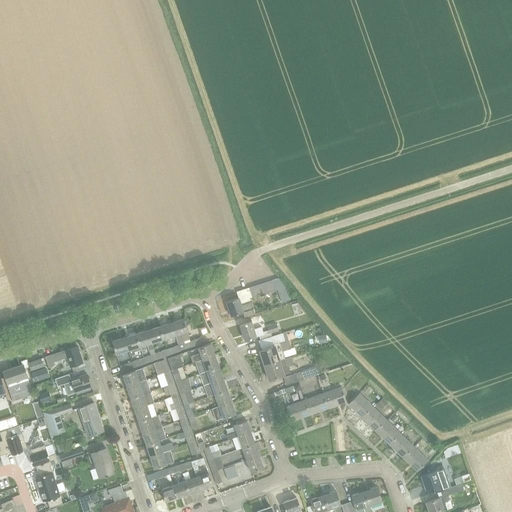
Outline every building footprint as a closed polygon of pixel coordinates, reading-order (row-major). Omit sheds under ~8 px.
[(239,298),(226,302),(231,317),(243,313),(245,318),(255,315),(253,309),(251,302),(250,298),(264,294),(265,294),(277,290),(282,303),(290,300),(289,298),(288,296),(285,287),(278,279),(272,281),(237,292),(237,293),(239,298)] [(292,304),(295,316),(301,315),(298,303),(292,304)] [(171,323),(175,335),(178,346),(180,351),(201,343),(199,338),(184,343),(184,341),(189,339),(183,319),(171,323)] [(245,341),(254,338),(259,336),(260,339),(272,335),(271,333),(279,331),(276,324),(267,327),(268,331),(263,332),(262,327),(254,330),(252,322),(240,326),(245,341)] [(163,339),(175,335),(171,323),(159,327),(163,339)] [(159,327),(148,330),(152,342),(163,339),(159,327)] [(136,334),(140,346),(147,344),(151,356),(145,358),(146,363),(158,359),(156,354),(152,342),(148,330),(136,334)] [(140,346),(136,334),(124,338),(128,350),(130,356),(135,355),(134,353),(142,350),(140,346)] [(272,335),(260,339),(261,341),(259,341),(262,350),(259,351),(264,365),(285,359),(280,343),(284,341),(282,334),(272,337),(272,335)] [(116,354),(125,351),(128,350),(124,338),(112,342),(116,354)] [(200,353),(190,357),(192,364),(202,360),(215,355),(210,343),(198,348),(200,353)] [(70,367),(73,366),(83,362),(77,346),(45,357),(48,367),(54,365),(53,362),(67,357),(70,367)] [(169,355),(180,351),(178,346),(167,350),(169,355)] [(156,354),(158,359),(169,355),(167,350),(156,354)] [(202,360),(196,362),(200,374),(219,367),(215,355),(202,360)] [(173,357),(168,359),(172,371),(177,369),(173,357)] [(145,358),(132,363),(134,368),(146,363),(145,358)] [(27,359),(20,361),(21,365),(22,365),(23,368),(29,366),(28,363),(27,359)] [(40,359),(28,363),(29,366),(31,370),(42,366),(40,359)] [(269,380),(284,375),(290,373),(288,367),(286,367),(284,359),(285,359),(264,365),(269,380)] [(154,364),(158,376),(168,373),(163,360),(154,364)] [(122,372),(134,368),(132,363),(121,367),(122,372)] [(3,372),(13,403),(33,396),(28,381),(29,381),(25,370),(24,371),(23,368),(22,365),(21,365),(3,371),(3,372)] [(219,367),(200,374),(204,385),(223,379),(219,367)] [(317,367),(302,371),(303,372),(305,379),(319,375),(317,367)] [(142,368),(123,374),(127,387),(146,380),(142,368)] [(45,369),(32,373),(35,382),(47,378),(45,369)] [(177,369),(172,371),(176,383),(182,381),(177,369)] [(303,372),(295,375),(283,378),(286,386),(293,383),(293,384),(298,383),(298,382),(305,379),(303,372)] [(168,373),(158,376),(160,382),(159,382),(161,388),(163,387),(172,384),(168,373)] [(69,374),(55,379),(57,386),(63,384),(71,382),(70,379),(69,374)] [(71,382),(63,384),(67,394),(74,391),(75,392),(91,387),(86,374),(70,379),(71,382)] [(223,379),(204,385),(208,397),(215,395),(227,390),(223,379)] [(146,380),(127,387),(131,398),(150,392),(146,380)] [(182,381),(176,383),(180,394),(186,393),(182,381)] [(172,384),(163,387),(166,396),(170,395),(171,398),(176,396),(172,384)] [(346,402),(343,393),(341,387),(323,394),(328,408),(346,402)] [(227,390),(215,395),(219,406),(231,402),(227,390)] [(186,393),(180,394),(184,406),(194,402),(190,391),(186,393)] [(49,392),(38,395),(41,402),(51,399),(49,392)] [(150,392),(131,398),(135,410),(151,404),(154,403),(150,392)] [(348,405),(362,418),(373,407),(359,393),(348,405)] [(310,415),(328,408),(323,394),(305,400),(310,415)] [(176,396),(171,398),(173,402),(169,404),(171,411),(180,408),(176,396)] [(382,399),(378,403),(383,408),(387,404),(382,399)] [(292,421),(310,415),(305,400),(286,407),(292,421)] [(194,402),(184,406),(189,417),(194,415),(192,409),(196,408),(194,402)] [(219,406),(212,409),(217,421),(236,414),(231,402),(219,406)] [(84,406),(78,408),(87,436),(87,437),(95,434),(103,431),(94,403),(84,406)] [(66,433),(60,415),(72,410),(70,404),(43,413),(51,438),(66,433)] [(151,404),(135,410),(138,422),(155,416),(151,404)] [(362,418),(376,431),(387,420),(373,407),(362,418)] [(180,408),(171,411),(170,411),(174,422),(179,420),(179,421),(184,419),(180,408)] [(41,410),(35,412),(38,419),(43,417),(41,410)] [(155,416),(138,422),(142,433),(162,427),(158,415),(155,416)] [(194,415),(189,417),(193,429),(198,427),(194,415)] [(15,417),(7,420),(9,428),(17,425),(15,417)] [(184,419),(179,421),(184,432),(189,431),(184,419)] [(246,420),(236,423),(234,424),(236,432),(226,436),(228,440),(238,437),(238,436),(250,432),(246,420)] [(376,431),(389,445),(400,433),(387,420),(376,431)] [(162,427),(142,433),(146,445),(159,441),(166,438),(162,427)] [(8,429),(0,432),(0,434),(2,441),(3,440),(7,453),(11,452),(12,455),(23,451),(22,449),(27,448),(22,433),(11,436),(8,429)] [(189,431),(184,432),(188,444),(193,442),(189,431)] [(242,448),(254,444),(250,432),(238,436),(238,437),(242,448)] [(389,445),(403,458),(414,447),(400,433),(389,445)] [(204,449),(206,448),(202,438),(197,439),(201,450),(204,449)] [(159,441),(146,445),(150,457),(163,452),(169,450),(179,447),(178,445),(173,447),(171,443),(161,446),(159,441)] [(193,442),(188,444),(192,455),(197,453),(193,442)] [(217,444),(210,447),(206,448),(204,449),(208,460),(221,456),(217,444)] [(254,444),(242,448),(246,460),(258,455),(254,444)] [(448,448),(444,452),(446,458),(460,452),(458,444),(448,448)] [(48,456),(45,445),(30,450),(31,454),(29,455),(33,466),(36,466),(37,469),(50,465),(50,466),(54,464),(58,463),(55,454),(48,456)] [(417,472),(424,464),(428,460),(414,447),(403,458),(417,472)] [(81,448),(59,455),(61,462),(63,468),(73,464),(71,459),(84,455),(81,448)] [(105,448),(97,451),(97,453),(91,455),(99,478),(114,473),(105,448)] [(163,452),(150,457),(154,469),(173,462),(169,450),(163,452)] [(246,460),(247,462),(251,472),(263,467),(258,455),(246,460)] [(224,468),(220,457),(221,456),(208,460),(213,472),(218,470),(224,468)] [(197,477),(201,489),(213,485),(208,473),(202,475),(200,470),(198,471),(197,466),(205,463),(203,458),(192,462),(193,467),(195,472),(197,477)] [(182,471),(193,467),(192,462),(180,465),(182,471)] [(50,465),(37,469),(39,476),(35,478),(37,482),(35,482),(37,490),(56,484),(50,465)] [(170,475),(182,471),(180,465),(168,469),(170,475)] [(228,480),(237,476),(234,466),(224,470),(228,480)] [(168,469),(155,473),(157,478),(157,479),(158,479),(170,475),(168,469)] [(213,472),(217,484),(222,482),(218,470),(213,472)] [(437,491),(446,487),(450,486),(446,476),(439,478),(436,471),(421,476),(425,489),(435,485),(437,491)] [(197,477),(185,481),(189,494),(201,489),(197,477)] [(185,481),(173,485),(178,498),(189,494),(185,481)] [(56,484),(37,490),(40,498),(42,498),(43,502),(47,500),(49,508),(63,504),(56,484)] [(449,495),(464,490),(462,484),(447,489),(449,495)] [(101,508),(102,511),(132,511),(133,511),(128,498),(127,499),(124,491),(122,491),(120,485),(107,490),(109,496),(111,496),(114,504),(101,508)] [(173,485),(152,493),(155,502),(164,498),(166,502),(178,498),(173,485)] [(376,487),(364,491),(369,506),(381,501),(376,487)] [(328,510),(328,511),(334,511),(333,508),(340,505),(335,491),(323,496),(328,510)] [(369,506),(364,491),(351,496),(354,504),(348,506),(350,511),(355,511),(363,508),(364,511),(370,511),(371,511),(369,506)] [(428,511),(439,511),(447,509),(445,505),(450,503),(447,494),(425,502),(428,511)] [(86,496),(78,498),(82,511),(84,511),(88,511),(90,510),(88,504),(86,496)] [(310,500),(314,509),(314,511),(328,511),(328,510),(323,496),(310,500)] [(301,511),(296,497),(282,502),(285,511),(301,511)] [(2,508),(0,508),(0,511),(3,511),(9,510),(16,507),(13,500),(1,505),(2,508)]
